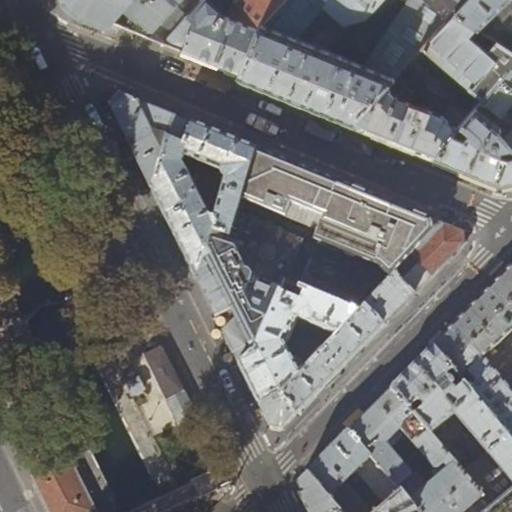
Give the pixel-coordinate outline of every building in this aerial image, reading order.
[(62,0),(64,3),(73,10),(77,14),(80,16),(104,25),(110,28),(113,22),(131,0),(62,0)] [(131,0),(113,22),(147,36),(154,39),(161,41),(176,48),(189,15),(186,12),(182,8),(178,5),(182,0),(131,0)] [(284,0),(238,0),(228,12),(225,15),(208,0),(201,0),(189,15),(176,48),(239,73),(258,29),(284,0)] [(284,0),(258,29),(239,73),(237,77),(296,101),(351,123),(397,74),(423,46),(455,13),(466,0),(284,0)] [(511,0),(466,0),(455,13),(511,49),(511,0)] [(511,49),(455,13),(423,46),(438,60),(439,58),(470,85),(469,86),(483,99),(511,66),(511,49)] [(511,130),(505,137),(511,145),(511,66),(483,99),(477,107),(483,112),(489,105),(500,115),(510,103),(511,104),(511,130)] [(397,74),(351,123),(359,127),(425,153),(432,156),(458,127),(442,115),(412,102),(417,93),(397,74)] [(165,138),(166,138),(182,145),(192,123),(166,112),(136,100),(119,93),(115,97),(108,105),(131,151),(151,190),(162,153),(152,132),(165,135),(165,138)] [(511,145),(505,137),(499,131),(501,128),(483,112),(477,107),(458,127),(432,156),(471,172),(500,184),(511,181),(511,145)] [(222,134),(192,123),(182,145),(166,138),(162,153),(151,190),(165,219),(195,279),(212,233),(228,237),(236,211),(240,198),(254,150),(255,147),(222,134)] [(317,230),(338,181),(265,152),(255,147),(254,150),(240,198),(317,230)] [(338,181),(317,230),(313,240),(317,242),(375,265),(390,279),(395,273),(402,266),(411,256),(441,224),(398,206),(371,195),(338,181)] [(246,275),(280,293),(302,239),(236,211),(228,237),(246,275)] [(402,266),(395,273),(414,294),(419,289),(461,247),(464,243),(462,233),(460,232),(441,224),(411,256),(418,264),(409,273),(402,266)] [(246,275),(228,237),(212,233),(195,279),(202,291),(210,307),(214,316),(230,309),(235,319),(222,330),(236,359),(239,365),(252,355),(253,356),(264,331),(280,293),(246,275)] [(375,265),(317,242),(300,288),(358,313),(365,305),(390,279),(375,265)] [(66,270),(81,301),(120,281),(105,250),(66,270)] [(511,266),(474,304),(432,347),(451,369),(462,382),(511,441),(511,266)] [(388,321),(414,294),(395,273),(390,279),(365,305),(384,325),(388,321)] [(301,302),(280,293),(264,331),(253,356),(252,355),(239,365),(243,373),(258,403),(278,394),(285,391),(308,366),(294,355),(291,357),(285,344),(288,342),(297,320),(335,337),(358,313),(300,288),(299,291),(305,293),(301,302)] [(117,316),(126,334),(150,322),(141,304),(117,316)] [(365,305),(358,313),(335,337),(308,366),(285,391),(278,394),(296,414),(340,370),(384,325),(365,305)] [(165,399),(178,424),(197,415),(162,346),(143,355),(165,400),(165,399)] [(451,369),(432,347),(411,367),(390,388),(408,409),(417,401),(423,408),(413,416),(430,435),(455,414),(487,453),(462,474),(482,497),(489,506),(511,486),(511,441),(462,382),(454,389),(454,386),(454,385),(454,383),(453,382),(452,379),(450,378),(449,377),(447,376),(446,376),(444,376),(442,376),(451,369)] [(128,385),(133,395),(144,389),(139,379),(128,385)] [(413,416),(408,409),(390,388),(367,412),(348,431),(400,493),(417,511),(464,511),(482,497),(462,474),(430,435),(413,416)] [(278,394),(258,403),(260,407),(271,428),(280,430),(296,414),(278,394)] [(338,511),(377,511),(400,493),(348,431),(325,455),(306,473),(338,511)] [(18,453),(46,511),(95,511),(57,434),(18,453)] [(338,511),(306,473),(298,482),(313,511),(338,511)] [(511,511),(511,486),(489,506),(481,511),(511,511)] [(417,511),(400,493),(377,511),(417,511)]
